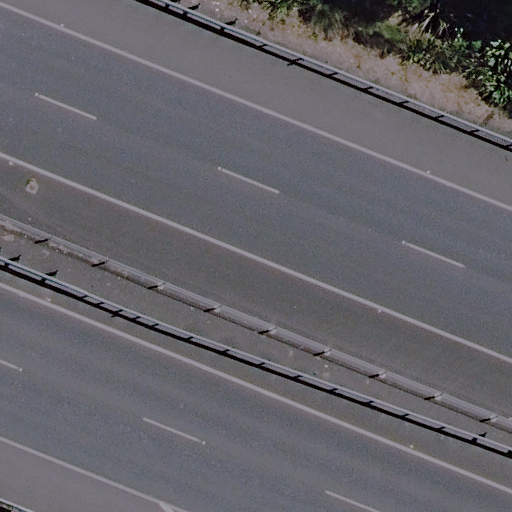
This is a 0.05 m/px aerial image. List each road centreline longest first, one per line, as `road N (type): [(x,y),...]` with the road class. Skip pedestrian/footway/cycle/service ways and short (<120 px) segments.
road 1 (motorway): [(0,35),(511,244)]
road 2 (motorway): [(450,511),(0,330)]
